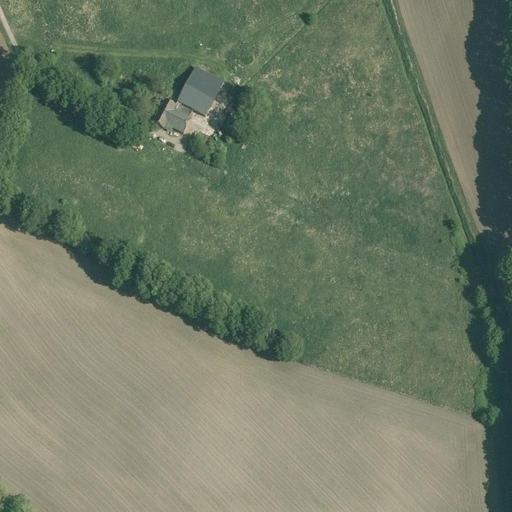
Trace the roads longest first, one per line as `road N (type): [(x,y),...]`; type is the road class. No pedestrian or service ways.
road 1 (track): [(217,169),(446,275),(511,270)]
road 2 (residential): [(0,17),(28,69),(217,169)]
